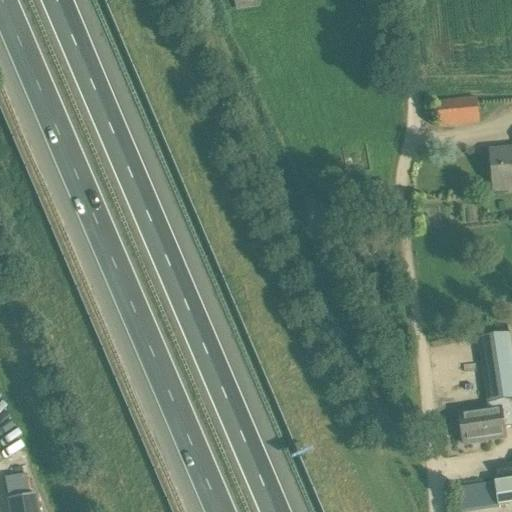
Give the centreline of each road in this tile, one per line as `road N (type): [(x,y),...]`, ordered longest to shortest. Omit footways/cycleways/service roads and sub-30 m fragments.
road 1 (motorway): [(274,511),(59,0)]
road 2 (motorway): [(0,2),(217,511)]
road 3 (track): [(446,511),(407,214),(416,107)]
